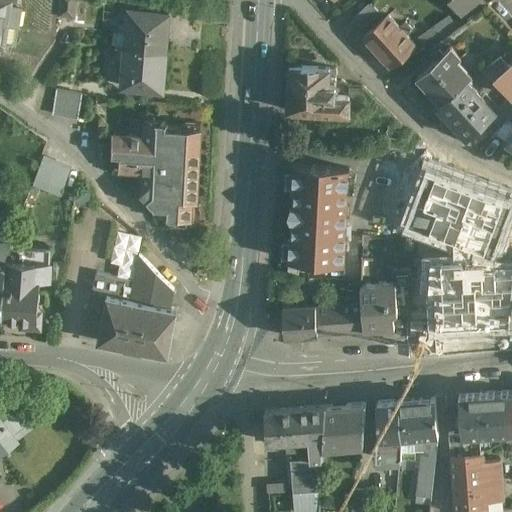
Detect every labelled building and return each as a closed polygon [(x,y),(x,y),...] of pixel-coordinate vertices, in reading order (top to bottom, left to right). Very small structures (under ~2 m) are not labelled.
[(0,0),(0,44),(3,44),(7,21),(8,21),(11,2),(1,0),(0,0)] [(75,0),(61,0),(59,16),(73,18),(75,0)] [(449,0),(446,3),(455,13),(471,0),(449,0)] [(477,0),(471,0),(455,13),(463,24),(484,8),(477,0)] [(368,5),(351,22),(361,32),(378,15),(368,5)] [(168,14),(128,10),(125,50),(165,53),(167,32),(168,32),(169,19),(168,19),(168,14)] [(387,17),(362,40),(389,70),(414,48),(405,38),(411,32),(404,24),(398,30),(396,27),(401,22),(393,13),(388,18),(387,17)] [(434,29),(416,42),(423,52),(441,39),(434,29)] [(450,48),(416,79),(440,106),(466,82),(467,83),(474,75),(473,74),(470,77),(457,62),(460,59),(450,48)] [(165,53),(125,50),(121,88),(161,92),(162,87),(163,87),(164,74),(163,74),(165,53)] [(511,65),(496,79),(511,97),(511,96),(511,65)] [(329,70),(289,69),(287,113),(348,115),(348,111),(349,99),(334,98),(336,71),(329,71),(329,70)] [(467,83),(466,82),(440,106),(438,108),(467,140),(490,119),(495,114),(495,113),(467,83)] [(362,88),(349,87),(349,99),(348,111),(361,112),(362,88)] [(81,95),(55,91),(52,115),(78,119),(81,95)] [(511,101),(508,97),(495,113),(495,114),(490,119),(500,127),(504,122),(505,123),(511,113),(511,101)] [(201,129),(166,127),(166,123),(145,122),(145,136),(113,135),(112,155),(121,156),(121,170),(143,171),(142,193),(155,208),(168,208),(168,217),(196,218),(201,129)] [(500,127),(490,139),(502,148),(505,143),(511,134),(511,128),(505,123),(504,122),(500,127)] [(69,170),(42,160),(33,185),(60,195),(69,170)] [(349,167),(293,164),(292,190),(294,190),(291,235),(289,235),(288,261),(344,264),(349,167)] [(465,186),(434,182),(433,182),(416,179),(412,203),(430,205),(426,232),(458,237),(459,233),(460,225),(469,226),(470,216),(461,215),(465,186)] [(511,189),(485,180),(477,236),(511,241),(511,189)] [(155,208),(142,193),(141,205),(152,216),(168,217),(168,208),(155,208)] [(458,237),(426,232),(420,274),(452,278),(467,280),(473,235),(459,233),(458,237)] [(12,238),(0,237),(0,317),(1,316),(3,316),(5,260),(4,260),(9,247),(12,238)] [(50,249),(9,247),(4,260),(5,260),(3,316),(21,317),(27,322),(35,323),(42,317),(42,311),(39,306),(40,279),(48,279),(50,249)] [(174,290),(138,254),(133,281),(96,273),(92,293),(94,293),(94,294),(96,294),(106,296),(106,297),(107,297),(98,339),(98,341),(169,355),(169,353),(177,310),(177,311),(177,309),(176,308),(175,309),(170,308),(174,290)] [(374,258),(362,258),(362,278),(373,278),(374,258)] [(64,262),(54,262),(53,280),(62,280),(64,262)] [(412,267),(393,268),(395,283),(396,283),(398,312),(408,312),(412,267)] [(395,283),(361,285),(362,303),(363,330),(395,328),(394,313),(398,312),(396,283),(395,283)] [(339,305),(341,332),(363,330),(362,303),(339,305)] [(341,332),(339,305),(316,306),(318,333),(341,332)] [(316,306),(284,308),(285,335),(318,333),(316,306)] [(8,397),(1,388),(0,388),(0,451),(31,427),(26,420),(27,420),(8,396),(8,397)] [(495,391),(495,390),(487,390),(487,389),(482,389),(482,391),(480,391),(480,392),(475,392),(466,392),(466,393),(461,393),(459,393),(459,395),(460,395),(462,428),(462,430),(462,432),(463,431),(481,431),(507,429),(507,434),(511,433),(511,389),(509,390),(509,389),(500,390),(495,391)] [(435,395),(399,398),(402,434),(421,433),(438,432),(435,395)] [(399,398),(377,400),(381,435),(378,435),(378,452),(375,452),(375,466),(385,467),(385,453),(387,453),(387,452),(400,451),(400,452),(403,452),(402,434),(399,398)] [(366,401),(326,404),(324,434),(323,444),(363,440),(366,401)] [(296,407),(297,436),(298,446),(287,446),(289,458),(291,457),(312,455),(310,435),(324,434),(326,404),(326,403),(324,404),(296,407)] [(297,436),(296,407),(268,409),(266,409),(266,411),(269,438),(268,438),(268,439),(270,439),(297,436)] [(451,450),(482,448),(481,431),(463,431),(462,432),(462,430),(462,428),(450,430),(450,429),(448,429),(449,431),(451,450)] [(438,432),(421,433),(420,444),(415,489),(432,491),(438,432)] [(421,433),(402,434),(403,452),(413,453),(414,444),(420,444),(421,433)] [(482,448),(451,450),(453,479),(502,475),(500,453),(484,454),(484,448),(482,448)] [(312,455),(291,457),(291,459),(292,459),(295,487),(293,487),(294,489),(320,486),(322,456),(312,457),(312,455)] [(502,475),(453,479),(455,507),(471,506),(488,504),(487,492),(503,491),(502,475)] [(366,511),(367,484),(353,483),(352,511),(360,511),(366,511)]
